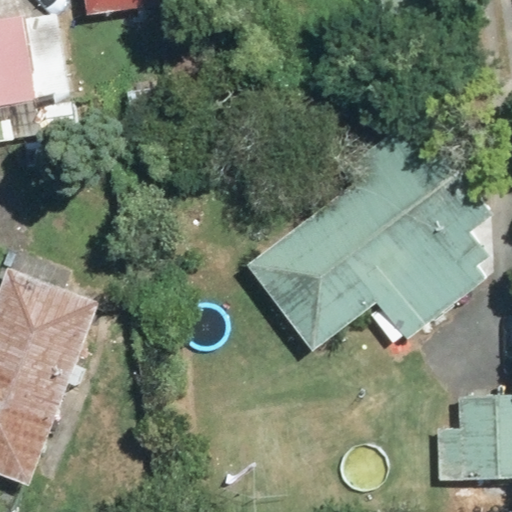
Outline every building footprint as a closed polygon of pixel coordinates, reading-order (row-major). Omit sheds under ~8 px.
[(472,0),(393,0),(399,47),(478,37),(472,0)] [(78,15),(0,21),(0,140),(87,134),(78,15)] [(502,217),(439,129),(262,257),(327,347),(392,299),(418,335),(506,272),(478,234),(502,217)] [(122,293),(10,253),(0,282),(0,468),(52,488),(122,293)] [(511,486),(511,376),(473,380),(476,424),(441,427),(446,492),(511,486)]
